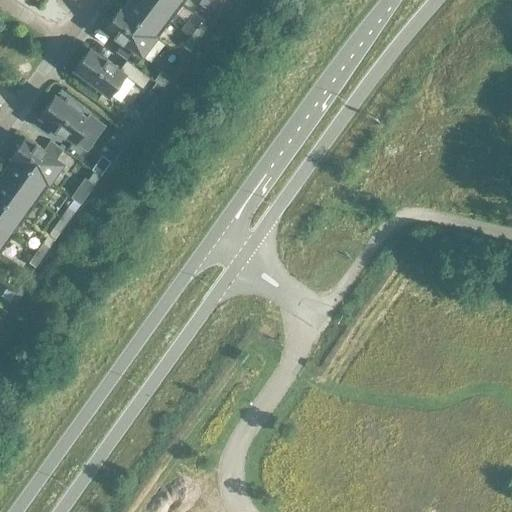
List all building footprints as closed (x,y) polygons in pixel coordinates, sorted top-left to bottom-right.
[(170,21),(141,0),(129,0),(121,11),(119,9),(119,10),(157,39),(170,21)] [(183,4),(177,0),(141,0),(170,21),(183,4)] [(215,16),(222,6),(215,2),(208,11),(215,16)] [(157,39),(119,10),(105,28),(114,35),(113,36),(122,43),(123,42),(141,55),(154,38),(156,39),(157,39)] [(196,42),(204,32),(197,27),(190,37),(196,42)] [(189,51),(196,42),(190,37),(183,47),(189,51)] [(126,59),(132,51),(122,44),(116,51),(126,59)] [(114,67),(115,65),(106,59),(105,60),(90,48),(87,51),(76,66),(74,69),(83,76),(81,80),(96,91),(98,88),(108,95),(124,75),(143,89),(151,78),(126,60),(118,70),(114,67)] [(163,88),(170,78),(161,71),(153,81),(155,82),(163,88)] [(159,93),(163,88),(155,82),(152,88),(159,93)] [(80,114),(82,110),(67,99),(64,103),(55,96),(52,99),(52,98),(41,114),(39,117),(55,128),(54,130),(63,136),(64,135),(74,142),(89,120),(80,114)] [(61,164),(43,151),(44,149),(35,143),(34,144),(25,138),(11,156),(50,184),(51,183),(49,181),(61,164)] [(50,184),(11,156),(11,157),(13,158),(1,175),(37,201),(50,184)] [(100,176),(107,166),(101,162),(94,171),(100,176)] [(93,186),(100,176),(94,171),(87,181),(93,186)] [(37,201),(1,175),(0,175),(0,200),(25,219),(37,201)] [(25,219),(0,200),(0,227),(12,236),(25,219)] [(67,223),(74,213),(67,208),(60,218),(67,223)] [(60,232),(67,223),(60,218),(53,228),(60,232)] [(0,253),(12,236),(0,227),(0,253)] [(42,258),(49,248),(42,243),(35,253),(42,258)] [(35,267),(42,258),(35,253),(28,263),(35,267)] [(8,277),(0,284),(0,294),(5,299),(17,288),(8,277)] [(22,296),(29,286),(22,282),(15,291),(22,296)] [(15,306),(22,296),(15,291),(8,301),(15,306)] [(435,427),(430,455),(449,458),(451,451),(474,455),(482,415),(457,410),(453,430),(435,427)] [(482,415),(474,455),(497,459),(496,467),(511,470),(511,441),(502,440),(506,420),(482,415)] [(343,481),(341,493),(348,494),(351,482),(343,481)] [(351,482),(348,494),(356,496),(359,484),(351,482)] [(460,484),(458,496),(466,498),(468,486),(460,484)] [(468,486),(466,498),(474,499),(476,487),(468,486)] [(385,489),(383,501),(391,502),(393,490),(385,489)] [(393,490),(391,502),(399,504),(401,492),(393,490)] [(248,507),(246,511),(283,511),(285,504),(271,501),(269,511),(248,507)] [(222,502),(219,511),(246,511),(248,507),(222,502)]
